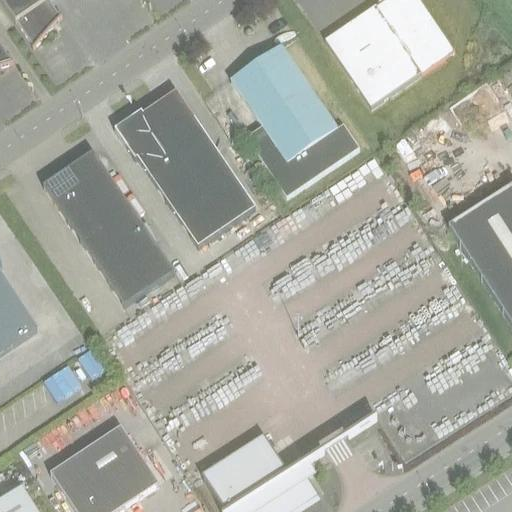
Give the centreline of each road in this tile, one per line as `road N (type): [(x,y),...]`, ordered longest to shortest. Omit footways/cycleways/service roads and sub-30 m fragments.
road 1 (unclassified): [(0,155),(228,0)]
road 2 (unclassified): [(383,511),(511,429)]
